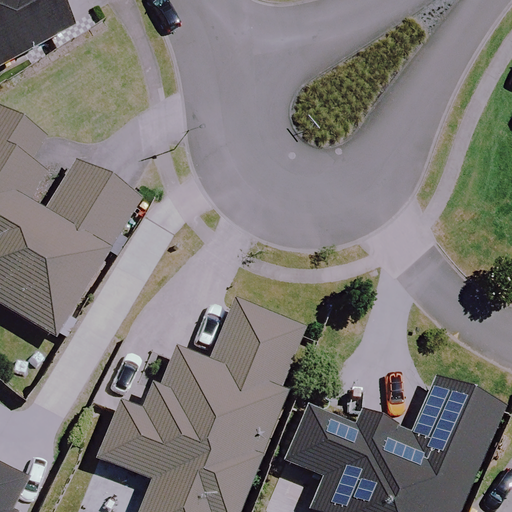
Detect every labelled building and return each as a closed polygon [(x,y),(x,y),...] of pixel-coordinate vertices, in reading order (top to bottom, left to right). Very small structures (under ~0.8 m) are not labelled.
[(0,0),(0,73),(65,40),(75,35),(57,0),(0,0)] [(25,169),(37,149),(0,125),(0,312),(49,343),(133,209),(72,170),(59,190),(25,169)] [(236,511),(304,341),(231,311),(207,372),(170,358),(143,426),(103,410),(82,463),(148,490),(139,511),(236,511)] [(457,511),(496,416),(432,390),(408,448),(309,407),(283,471),(324,488),(314,511),(457,511)] [(0,511),(10,511),(16,500),(22,488),(0,476),(0,511)]
